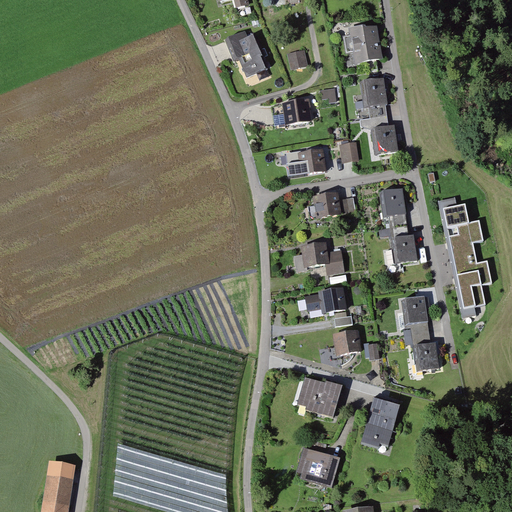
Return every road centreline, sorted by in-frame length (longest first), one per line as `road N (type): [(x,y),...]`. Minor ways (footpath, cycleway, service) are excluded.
road 1 (residential): [(250,511),(267,316),(259,197)]
road 2 (residential): [(259,197),(183,0)]
road 3 (residential): [(0,338),(86,428),(80,511)]
road 4 (residential): [(413,173),(452,353)]
road 5 (residential): [(413,173),(386,0)]
road 6 (residential): [(259,197),(413,173)]
